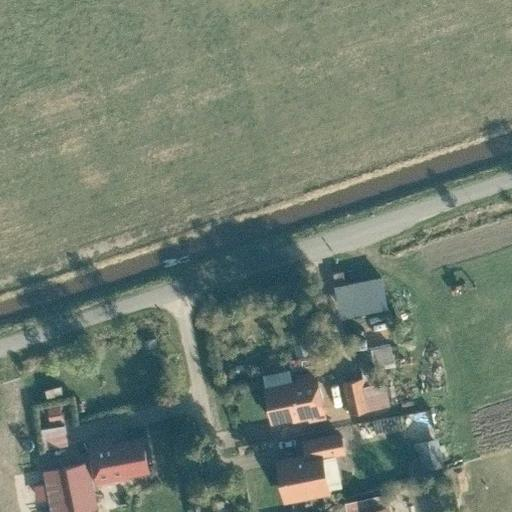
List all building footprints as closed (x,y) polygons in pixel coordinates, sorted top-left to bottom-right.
[(372,345),(374,361),(393,359),(390,343),(372,345)] [(318,371),(262,382),(269,419),(291,415),(292,419),(327,412),(318,371)] [(365,376),(344,379),(349,411),(389,404),(385,378),(366,381),(365,376)] [(390,419),(358,426),(360,437),(392,430),(390,419)] [(63,421),(40,427),(45,448),(68,443),(63,421)] [(321,447),(322,454),(344,449),(340,429),(299,438),(302,451),(321,447)] [(149,468),(141,433),(86,446),(93,482),(149,468)] [(302,451),(274,456),(283,499),(330,490),(322,454),(321,447),(302,451)] [(88,457),(40,467),(49,511),(68,511),(99,505),(93,482),(88,457)] [(385,491),(344,498),(347,511),(357,509),(387,503),(385,491)] [(391,511),(390,503),(357,509),(357,511),(391,511)]
